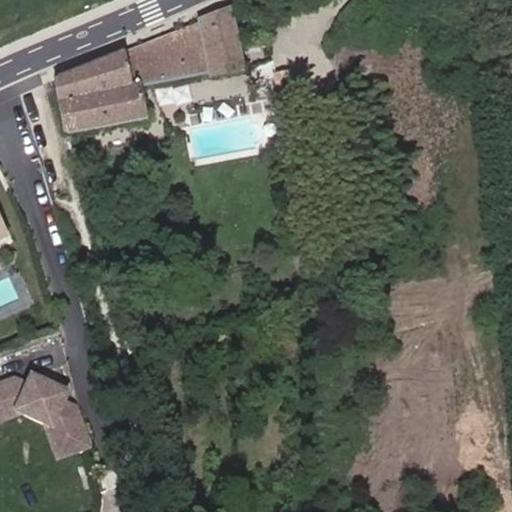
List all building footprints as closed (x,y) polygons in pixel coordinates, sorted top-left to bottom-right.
[(200,19),(210,79),(244,73),(232,9),(200,19)] [(139,91),(209,76),(200,24),(179,31),(130,50),(54,80),(64,137),(145,123),(139,91)] [(293,91),(290,73),(274,77),(278,94),(293,91)] [(73,411),(60,405),(65,396),(57,393),(55,398),(42,392),(45,387),(30,379),(25,388),(13,382),(0,386),(0,423),(7,421),(5,417),(14,414),(48,430),(51,439),(47,440),(55,462),(87,450),(73,411)] [(55,398),(57,393),(45,387),(42,392),(55,398)]
